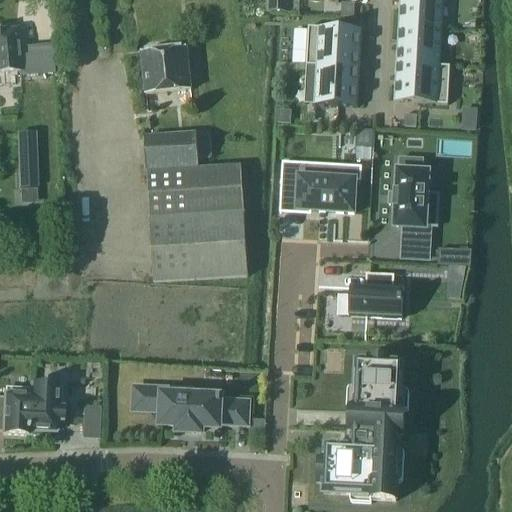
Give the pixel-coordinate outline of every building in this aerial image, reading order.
[(267,0),(267,15),(289,15),(289,0),(267,0)] [(442,30),(443,0),(399,0),(399,2),(398,28),(442,30)] [(2,32),(2,28),(0,28),(0,73),(27,71),(27,78),(45,77),(45,83),(53,83),(52,50),(17,54),(15,31),(2,32)] [(439,68),(442,30),(398,28),(396,53),(395,65),(416,67),(439,68)] [(360,58),(362,32),(361,32),(308,29),(306,68),(315,69),(338,70),(359,71),(360,58)] [(145,97),(191,92),(186,50),(140,55),(145,97)] [(449,69),(439,68),(416,67),(395,65),(395,78),(393,104),(394,104),(447,107),(449,69)] [(359,84),(359,71),(338,70),(315,69),(313,107),(357,110),(359,84)] [(19,227),(37,225),(34,119),(15,119),(19,227)] [(196,136),(196,135),(143,138),(153,285),(247,279),(240,168),(198,171),(198,161),(210,160),(209,135),(196,136)] [(431,197),(426,197),(427,176),(422,176),(422,171),(423,162),(399,160),(398,174),(397,194),(395,194),(394,209),(397,209),(396,229),(405,229),(404,244),(430,245),(430,229),(436,229),(438,197),(432,197),(432,196),(431,196),(431,197)] [(282,165),(280,201),(298,202),(297,212),(305,213),(318,214),(318,215),(354,216),(355,190),(354,190),(354,183),(355,170),(338,169),(338,168),(282,165)] [(444,269),(444,281),(456,281),(456,270),(444,269)] [(349,298),(351,299),(350,319),(365,320),(400,322),(401,301),(400,301),(401,293),(391,293),(391,279),(393,279),(393,278),(365,276),(365,278),(366,278),(366,291),(349,290),(349,291),(352,291),(352,297),(349,297),(349,298)] [(350,432),(350,436),(354,436),(353,453),(327,451),(326,462),(320,462),(319,486),(325,486),(325,497),(372,499),(372,503),(397,504),(400,438),(403,439),(405,414),(401,414),(403,369),(392,368),(392,362),(368,361),(368,367),(357,367),(355,412),(351,412),(351,416),(350,416),(349,430),(349,432),(350,432)] [(31,388),(29,437),(48,438),(48,434),(53,435),(53,423),(60,424),(60,412),(59,412),(60,389),(31,388)] [(27,438),(30,389),(29,389),(29,392),(3,391),(2,401),(0,400),(0,426),(1,426),(0,437),(27,438)] [(189,394),(148,392),(147,413),(161,413),(160,428),(178,428),(178,434),(201,435),(201,429),(218,430),(218,425),(232,426),(233,406),(220,405),(220,400),(217,399),(217,400),(189,399),(189,394)] [(80,437),(95,438),(96,411),(81,410),(80,437)]
